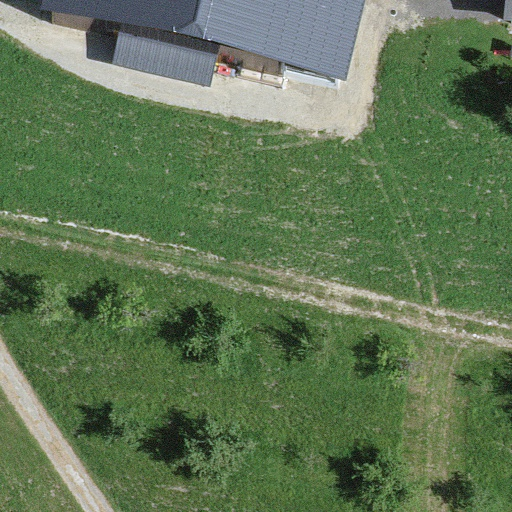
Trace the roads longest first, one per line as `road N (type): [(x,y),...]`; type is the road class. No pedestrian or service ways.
road 1 (track): [(0,223),(511,333)]
road 2 (track): [(0,358),(98,511)]
